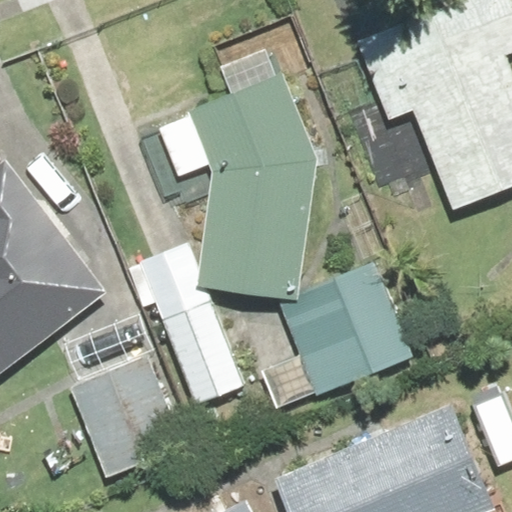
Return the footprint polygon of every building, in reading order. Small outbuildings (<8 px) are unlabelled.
[(511,12),(507,0),(474,0),(353,46),(383,126),(411,115),(449,215),(511,191),(511,72),(507,59),(511,56),(511,12)] [(296,306),(313,162),(281,79),(187,115),(209,172),(195,294),(296,306)] [(0,374),(102,295),(1,166),(0,166),(0,374)] [(156,351),(77,382),(116,481),(195,450),(156,351)] [(492,511),(448,408),(271,484),(283,511),(492,511)]
